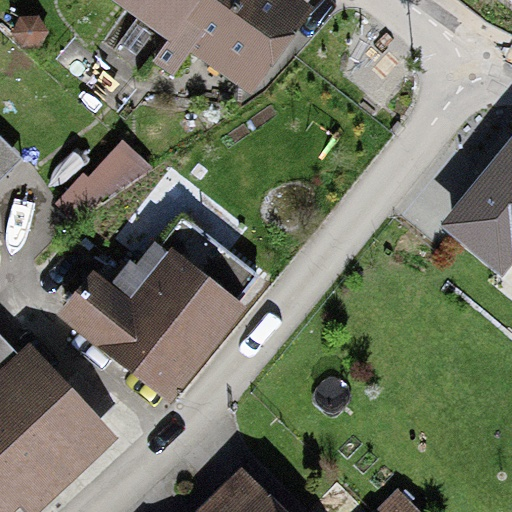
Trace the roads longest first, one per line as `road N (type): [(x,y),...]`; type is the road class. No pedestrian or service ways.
road 1 (residential): [(117,511),(182,451),(501,74)]
road 2 (residential): [(501,74),(387,0)]
